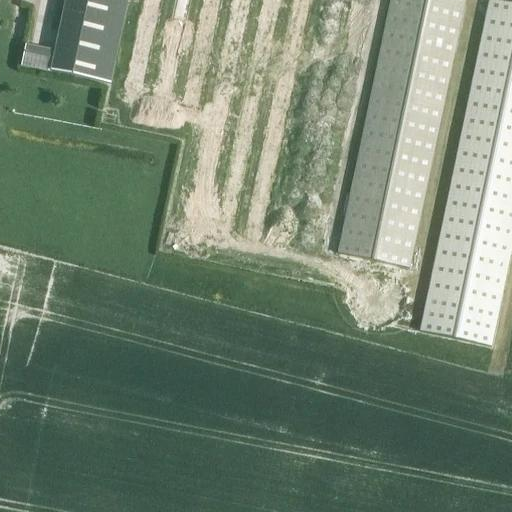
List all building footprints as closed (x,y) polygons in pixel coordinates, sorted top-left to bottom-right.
[(26,45),(22,67),(52,72),(111,84),(127,0),(66,0),(56,51),(26,45)] [(162,0),(144,0),(125,94),(142,99),(162,0)] [(174,0),(153,101),(170,105),(191,0),(174,0)] [(203,0),(181,107),(198,111),(221,0),(203,0)] [(251,0),(233,0),(188,224),(204,228),(251,0)] [(281,0),(263,0),(215,229),(233,232),(281,0)] [(311,0),(294,0),(245,236),(261,239),(311,0)] [(323,0),(273,241),(290,245),(341,0),(323,0)] [(352,0),(301,248),(319,252),(371,0),(352,0)] [(467,0),(388,0),(337,254),(412,271),(467,0)] [(511,3),(494,0),(490,0),(421,333),(491,348),(511,248),(511,3)] [(117,116),(104,113),(101,128),(113,132),(117,116)] [(368,270),(351,307),(391,325),(408,289),(368,270)]
